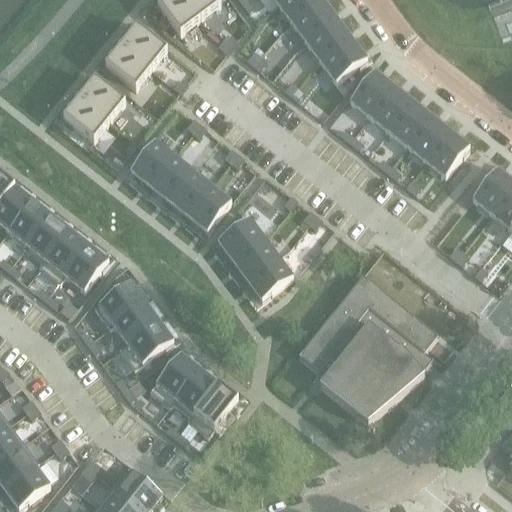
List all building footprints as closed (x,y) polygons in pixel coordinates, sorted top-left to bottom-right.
[(181,0),(171,0),(158,10),(181,41),(201,26),(181,0)] [(212,0),(181,0),(201,26),(221,11),(212,0)] [(244,0),(234,0),(241,9),(248,4),(244,0)] [(270,0),(279,11),(294,0),(270,0)] [(318,0),(294,0),(279,11),(293,31),(324,8),(318,0)] [(248,4),(241,9),(248,19),(255,14),(248,4)] [(324,8),(293,31),(307,50),(339,27),(324,8)] [(339,27),(307,50),(322,69),(353,46),(339,27)] [(137,33),(122,52),(152,77),(168,57),(137,33)] [(228,40),(223,47),(233,54),(238,48),(228,40)] [(353,46),(322,69),(337,90),(368,67),(353,46)] [(223,47),(218,53),(228,60),(233,54),(223,47)] [(122,52),(106,72),(136,96),(152,77),(122,52)] [(255,58),(247,68),(254,73),(261,63),(255,58)] [(261,63),(254,73),(260,78),(267,68),(261,63)] [(106,78),(101,84),(111,92),(116,85),(106,78)] [(374,78),(350,108),(370,124),(394,93),(374,78)] [(95,85),(80,105),(110,129),(126,109),(95,85)] [(116,85),(111,92),(120,99),(125,93),(116,85)] [(182,85),(174,94),(181,99),(188,90),(182,85)] [(292,88),(285,98),(291,103),(299,93),(292,88)] [(299,93),(291,103),(297,108),(305,98),(299,93)] [(394,93),(370,124),(389,139),(413,108),(394,93)] [(80,105),(64,124),(94,149),(110,129),(80,105)] [(413,108),(389,139),(407,154),(432,123),(413,108)] [(432,123),(407,154),(426,169),(450,138),(432,123)] [(195,125),(187,135),(193,140),(201,130),(195,125)] [(201,130),(193,140),(200,145),(208,135),(201,130)] [(345,135),(340,142),(350,149),(355,143),(345,135)] [(450,138),(426,169),(446,184),(470,154),(450,138)] [(355,143),(350,149),(359,157),(364,150),(355,143)] [(132,146),(124,156),(131,161),(138,151),(132,146)] [(155,146),(131,177),(150,192),(175,162),(155,146)] [(233,156),(225,165),(232,170),(239,161),(233,156)] [(239,161),(232,170),(238,175),(246,166),(239,161)] [(175,162),(150,192),(170,208),(194,177),(175,162)] [(383,165),(378,172),(387,179),(392,173),(383,165)] [(392,173),(387,179),(397,187),(402,180),(392,173)] [(511,187),(497,176),(473,206),(493,222),(511,197),(511,187)] [(194,177),(170,208),(189,223),(213,192),(194,177)] [(0,180),(0,210),(15,193),(0,180)] [(411,188),(406,194),(416,202),(421,195),(411,188)] [(213,192),(189,223),(208,238),(233,207),(213,192)] [(15,193),(0,210),(0,230),(9,238),(33,207),(15,193)] [(511,197),(493,222),(511,236),(511,235),(511,197)] [(291,202),(283,212),(290,217),(297,207),(291,202)] [(33,207),(9,238),(27,252),(28,253),(52,222),(33,207)] [(311,216),(303,226),(309,231),(317,222),(311,216)] [(27,252),(24,256),(25,256),(43,271),(44,272),(71,237),(52,222),(28,253),(27,252)] [(317,222),(309,231),(316,236),(324,227),(317,222)] [(250,225),(218,248),(233,268),(265,245),(250,225)] [(511,235),(511,236),(501,249),(511,258),(511,235)] [(43,271),(40,275),(41,275),(60,290),(60,291),(66,283),(90,252),(71,237),(44,272),(43,271)] [(265,245),(233,268),(247,288),(279,265),(265,245)] [(90,252),(66,283),(85,298),(109,268),(90,252)] [(456,252),(449,262),(455,267),(463,257),(456,252)] [(463,257),(455,267),(462,272),(469,263),(463,257)] [(3,264),(0,268),(0,271),(8,278),(13,272),(3,264)] [(279,265),(247,288),(262,308),(294,285),(279,265)] [(13,272),(8,278),(17,286),(22,279),(13,272)] [(481,274),(473,284),(480,289),(487,279),(481,274)] [(438,342),(363,282),(300,362),(319,378),(322,375),(330,381),(321,392),(369,430),(425,382),(412,367),(423,359),(425,360),(438,342)] [(130,289),(95,315),(110,335),(111,336),(115,333),(114,332),(145,309),(130,289)] [(42,294),(36,301),(45,307),(50,300),(42,294)] [(50,300),(45,307),(54,315),(60,308),(50,300)] [(145,309),(114,332),(115,333),(128,350),(128,351),(159,328),(145,309)] [(128,350),(120,356),(120,357),(135,377),(174,349),(159,328),(128,351),(128,350)] [(87,337),(81,342),(88,351),(94,346),(87,337)] [(94,346),(88,351),(95,361),(102,356),(94,346)] [(181,361),(151,398),(170,414),(171,415),(174,411),(173,410),(200,376),(181,361)] [(4,373),(0,378),(0,386),(2,388),(10,379),(4,373)] [(200,376),(173,410),(174,411),(191,425),(192,425),(219,391),(200,376)] [(122,384),(116,389),(123,399),(129,394),(122,384)] [(191,425),(188,428),(189,429),(198,437),(209,445),(214,437),(239,407),(219,391),(192,425),(191,425)] [(129,394),(123,399),(130,408),(137,404),(129,394)] [(32,406),(22,413),(27,420),(37,413),(32,406)] [(37,413),(27,420),(32,426),(42,419),(37,413)] [(0,416),(0,439),(11,432),(0,416)] [(189,429),(181,440),(190,447),(198,437),(189,429)] [(11,432),(0,439),(0,469),(26,451),(11,432)] [(171,432),(166,438),(176,446),(181,440),(171,432)] [(181,440),(176,446),(185,453),(190,447),(181,440)] [(511,459),(511,471),(511,473),(511,446),(509,444),(503,452),(511,459)] [(61,445),(51,452),(56,458),(66,451),(61,445)] [(26,451),(0,469),(0,489),(5,496),(36,473),(40,470),(26,451)] [(66,451),(56,458),(61,465),(70,458),(66,451)] [(91,467),(86,473),(96,481),(101,474),(91,467)] [(36,473),(5,496),(16,511),(25,511),(51,493),(36,473)] [(86,473),(81,480),(91,487),(96,481),(86,473)] [(129,475),(113,495),(134,511),(154,511),(163,502),(129,475)] [(134,511),(113,495),(99,511),(134,511)]
